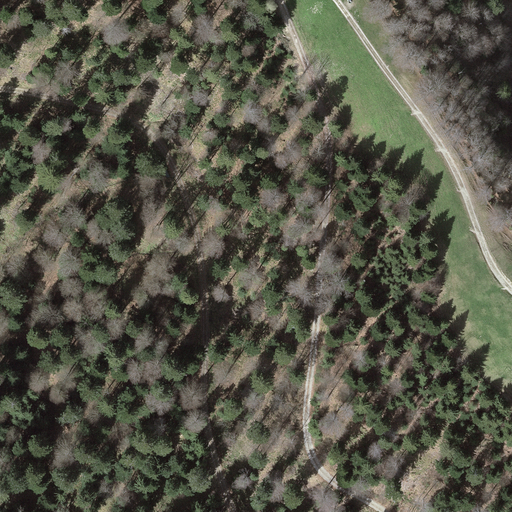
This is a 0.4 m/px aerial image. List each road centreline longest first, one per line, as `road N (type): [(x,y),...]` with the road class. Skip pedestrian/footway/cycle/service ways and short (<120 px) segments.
road 1 (track): [(384,511),(322,474),(307,442),(328,138),(276,0)]
road 2 (track): [(0,91),(129,118),(175,170),(201,265),(207,432),(231,511)]
road 3 (track): [(335,0),(444,150),(489,260),(511,291)]
